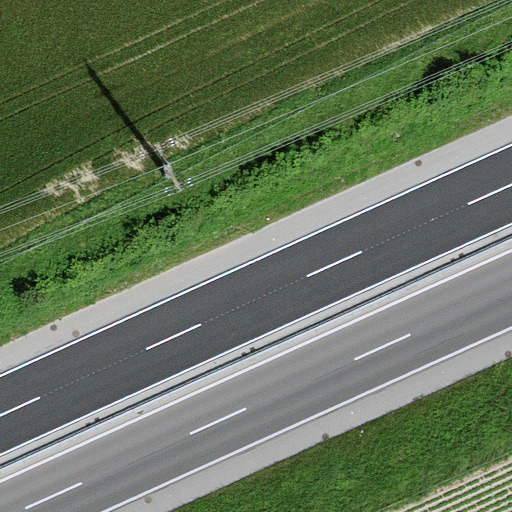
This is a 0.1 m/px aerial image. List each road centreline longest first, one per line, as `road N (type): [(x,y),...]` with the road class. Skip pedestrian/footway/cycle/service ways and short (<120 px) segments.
road 1 (motorway): [(511,184),(0,414)]
road 2 (motorway): [(15,511),(511,288)]
